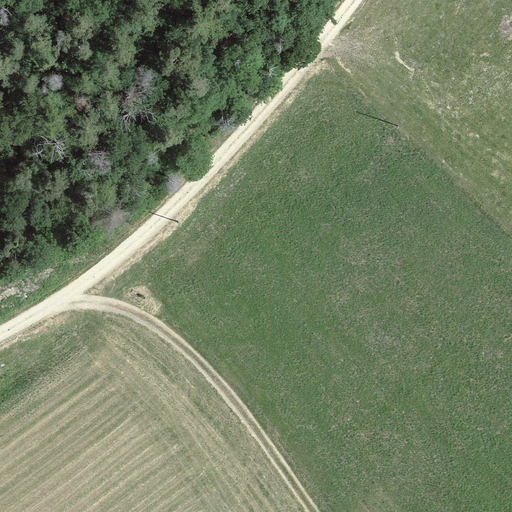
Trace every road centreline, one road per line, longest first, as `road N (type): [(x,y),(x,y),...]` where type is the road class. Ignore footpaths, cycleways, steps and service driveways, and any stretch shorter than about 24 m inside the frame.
road 1 (track): [(350,0),(205,179),(55,305),(0,333)]
road 2 (track): [(55,305),(111,302),(167,326),(244,409),(317,511)]
